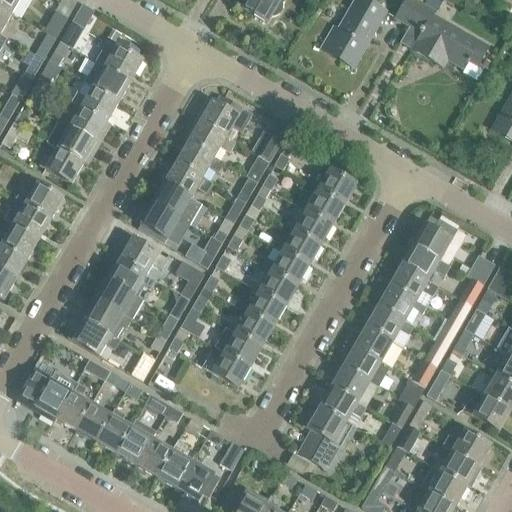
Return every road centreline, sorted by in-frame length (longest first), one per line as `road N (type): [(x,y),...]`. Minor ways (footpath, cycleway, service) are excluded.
road 1 (residential): [(0,384),(201,49)]
road 2 (residential): [(272,418),(411,172)]
road 3 (residential): [(201,49),(411,172)]
road 4 (residential): [(125,511),(0,439)]
